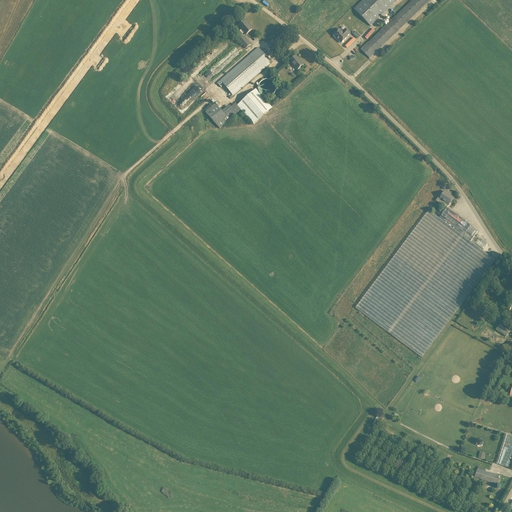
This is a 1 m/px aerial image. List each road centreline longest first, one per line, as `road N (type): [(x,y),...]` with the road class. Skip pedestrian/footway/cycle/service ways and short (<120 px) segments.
road 1 (unclassified): [(511,261),(443,168),(253,1)]
road 2 (track): [(356,86),(448,0)]
road 3 (track): [(208,99),(120,181)]
